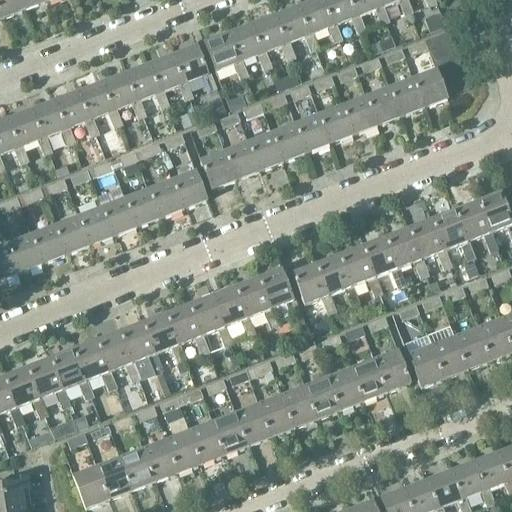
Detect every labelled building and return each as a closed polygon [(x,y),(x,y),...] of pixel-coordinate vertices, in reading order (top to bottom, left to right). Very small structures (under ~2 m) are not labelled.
[(20,0),(0,0),(0,16),(2,22),(25,13),(20,0)] [(46,0),(20,0),(25,13),(49,4),(46,0)] [(348,0),(325,0),(322,1),(333,30),(336,29),(351,23),(357,38),(366,35),(360,20),(357,21),(348,0)] [(375,0),(348,0),(357,21),(360,20),(375,14),(381,29),(389,26),(383,11),(380,12),(375,0)] [(375,0),(380,12),(383,11),(398,5),(404,20),(413,17),(407,2),(404,3),(402,0),(375,0)] [(402,0),(404,3),(407,2),(411,0),(423,0),(428,11),(436,8),(433,0),(402,0)] [(322,1),(298,10),(310,39),(313,38),(328,32),(334,48),(342,44),(336,29),(333,30),(322,1)] [(298,10),(275,19),(286,48),(289,47),(304,41),(310,57),(319,53),(313,38),(310,39),(298,10)] [(446,31),(440,17),(424,23),(430,37),(446,31)] [(275,19),(251,29),(263,57),(266,56),(281,50),(287,66),(295,62),(289,47),(286,48),(275,19)] [(251,29),(228,38),(239,67),(242,65),(257,60),(263,75),(272,72),(266,56),(263,57),(251,29)] [(452,47),(447,36),(425,44),(429,53),(428,53),(429,56),(452,47)] [(239,67),(228,38),(204,47),(215,76),(234,69),(240,84),(248,81),(242,65),(239,67)] [(429,53),(425,44),(408,51),(411,59),(428,53),(429,53)] [(456,58),(452,47),(429,56),(433,67),(456,58)] [(184,88),(187,87),(202,81),(208,96),(216,93),(211,78),(208,79),(197,50),(173,59),(184,88)] [(385,60),(388,68),(405,62),(402,53),(385,60)] [(460,69),(456,58),(433,67),(436,74),(438,78),(460,69)] [(160,97),(164,96),(178,90),(184,105),(193,102),(187,87),(184,88),(173,59),(149,68),(160,97)] [(361,69),(364,77),(382,71),(378,62),(361,69)] [(137,106),(140,105),(155,99),(161,115),(170,111),(164,96),(160,97),(149,68),(125,77),(137,106)] [(465,80),(460,69),(438,78),(442,89),(465,80)] [(338,78),(341,86),(358,80),(355,71),(338,78)] [(436,74),(412,83),(423,112),(447,103),(446,101),(442,89),(438,78),(436,74)] [(137,106),(125,77),(102,86),(113,115),(117,114),(131,108),(137,124),(146,120),(140,105),(137,106)] [(314,87),(317,96),(335,89),(331,80),(314,87)] [(442,89),(446,101),(469,92),(465,80),(442,89)] [(412,83),(388,92),(400,121),(423,112),(412,83)] [(113,115),(102,86),(78,96),(90,125),(93,123),(108,117),(114,133),(122,129),(117,114),(113,115)] [(291,96),(294,105),(311,98),(308,90),(291,96)] [(388,92),(365,101),(376,131),(400,121),(388,92)] [(78,96),(55,105),(66,134),(70,132),(84,127),(90,142),(99,139),(93,123),(90,125),(78,96)] [(267,105),(270,114),(288,107),(284,99),(267,105)] [(341,110),(353,140),(376,131),(365,101),(341,110)] [(55,105),(32,114),(43,143),(46,141),(61,136),(67,151),(76,148),(70,132),(66,134),(55,105)] [(244,114),(247,123),(264,116),(261,108),(244,114)] [(341,110),(318,119),(329,149),(353,140),(341,110)] [(32,114),(8,123),(19,152),(23,151),(37,145),(43,160),(52,157),(46,141),(43,143),(32,114)] [(220,123),(223,132),(241,125),(237,117),(220,123)] [(318,119),(294,128),(306,158),(329,149),(318,119)] [(8,123),(0,125),(0,159),(14,154),(20,169),(28,166),(23,151),(19,152),(8,123)] [(197,132),(200,141),(217,134),(214,126),(197,132)] [(294,128),(271,138),(282,167),(306,158),(294,128)] [(164,145),(168,153),(185,147),(182,138),(164,145)] [(271,138),(247,147),(259,176),(282,167),(271,138)] [(141,154),(144,162),(162,156),(158,147),(141,154)] [(224,156),(235,185),(259,176),(247,147),(224,156)] [(117,163),(121,171),(138,165),(135,156),(117,163)] [(235,185),(224,156),(200,165),(212,194),(235,185)] [(94,172),(97,181),(114,174),(111,165),(94,172)] [(70,181),(74,190),(91,183),(88,174),(70,181)] [(172,184),(183,214),(207,205),(196,175),(172,184)] [(47,190),(50,199),(67,192),(64,183),(47,190)] [(148,194),(160,223),(183,214),(172,184),(148,194)] [(23,199),(27,208),(44,201),(41,193),(23,199)] [(125,203),(136,232),(160,223),(148,194),(125,203)] [(511,224),(501,196),(477,205),(490,238),(492,237),(507,231),(511,245),(511,224)] [(0,208),(3,217),(21,210),(17,202),(0,208)] [(125,203),(101,212),(113,241),(136,232),(125,203)] [(477,205),(454,214),(467,247),(469,246),(484,240),(490,257),(499,253),(492,237),(490,238),(477,205)] [(101,212),(78,221),(89,250),(113,241),(101,212)] [(454,214),(431,223),(444,256),(446,255),(461,249),(467,266),(475,262),(469,246),(467,247),(454,214)] [(78,221),(54,230),(66,259),(89,250),(78,221)] [(431,223),(408,232),(421,265),(423,264),(437,258),(444,275),(452,271),(446,255),(444,256),(431,223)] [(54,230),(31,239),(42,268),(66,259),(54,230)] [(408,232),(385,241),(397,274),(400,273),(414,267),(421,283),(429,280),(423,264),(421,265),(408,232)] [(31,239),(7,248),(19,278),(42,268),(31,239)] [(385,241),(362,250),(374,283),(377,282),(391,276),(397,292),(406,289),(400,273),(397,274),(385,241)] [(0,284),(19,278),(7,248),(0,251),(0,284)] [(362,250),(338,259),(351,292),(353,291),(368,285),(374,301),(383,298),(377,282),(374,283),(362,250)] [(338,259),(315,268),(328,300),(330,300),(345,294),(351,310),(360,307),(353,291),(351,292),(338,259)] [(328,300),(315,268),(292,277),(304,310),(322,303),(328,319),(337,316),(330,300),(328,300)] [(271,314),(273,313),(288,307),(294,324),(303,321),(296,303),(294,304),(282,272),(258,281),(271,314)] [(490,281),(493,289),(511,282),(509,273),(490,281)] [(248,323),(250,322),(265,316),(271,333),(280,329),(273,313),(271,314),(258,281),(235,290),(248,323)] [(468,289),(472,298),(489,291),(485,282),(468,289)] [(225,332),(227,331),(241,325),(248,342),(256,338),(250,322),(248,323),(235,290),(212,299),(225,332)] [(445,298),(448,307),(466,300),(462,291),(445,298)] [(201,341),(204,340),(218,334),(225,351),(233,347),(227,331),(225,332),(212,299),(189,308),(201,341)] [(422,307),(425,316),(442,309),(439,300),(422,307)] [(178,350),(181,349),(195,343),(201,360),(210,356),(204,340),(201,341),(189,308),(166,317),(178,350)] [(399,316),(402,324),(419,318),(416,309),(399,316)] [(178,350),(166,317),(143,326),(155,359),(158,358),(172,352),(178,369),(187,365),(181,349),(178,350)] [(511,318),(501,323),(511,352),(511,318)] [(368,328),(371,336),(388,330),(385,321),(368,328)] [(511,352),(501,323),(478,332),(490,365),(511,356),(511,352)] [(132,368),(134,367),(149,361),(155,378),(164,374),(158,358),(155,359),(143,326),(119,335),(132,368)] [(345,337),(348,345),(365,339),(362,330),(345,337)] [(478,332),(454,341),(467,374),(490,365),(478,332)] [(109,377),(111,376),(126,370),(132,387),(141,383),(134,367),(132,368),(119,335),(96,344),(109,377)] [(322,346),(325,354),(342,348),(339,339),(322,346)] [(454,341),(431,350),(444,383),(467,374),(454,341)] [(86,386),(88,385),(103,379),(109,396),(118,392),(111,376),(109,377),(96,344),(73,353),(86,386)] [(299,355),(302,363),(319,357),(316,348),(299,355)] [(444,383),(431,350),(408,359),(420,392),(444,383)] [(63,395),(65,394),(80,388),(86,405),(95,401),(88,385),(86,386),(73,353),(50,362),(63,395)] [(375,364),(387,396),(410,387),(398,355),(375,364)] [(275,363),(279,372),(296,365),(293,357),(275,363)] [(63,395),(50,362),(27,371),(40,404),(42,403),(56,397),(63,414),(71,410),(65,394),(63,395)] [(351,373),(364,405),(387,396),(375,364),(351,373)] [(252,372),(256,381),(273,374),(269,366),(252,372)] [(27,371),(4,380),(16,413),(19,412),(33,406),(40,423),(48,419),(42,403),(40,404),(27,371)] [(328,381),(341,414),(364,405),(351,373),(328,381)] [(229,381),(232,390),(250,383),(246,375),(229,381)] [(4,380),(0,381),(0,418),(10,415),(16,431),(25,428),(19,412),(16,413),(4,380)] [(305,390),(318,423),(341,414),(328,381),(305,390)] [(206,390),(209,399),(227,392),(223,384),(206,390)] [(282,399),(295,432),(318,423),(305,390),(282,399)] [(183,399),(186,408),(203,401),(200,393),(183,399)] [(259,408),(272,441),(295,432),(282,399),(259,408)] [(160,408),(163,417),(180,410),(177,401),(160,408)] [(259,408),(236,417),(248,450),(272,441),(259,408)] [(137,417),(140,426),(157,419),(154,410),(137,417)] [(236,417),(213,426),(225,459),(248,450),(236,417)] [(113,426),(117,435),(134,428),(131,419),(113,426)] [(225,459),(213,426),(190,435),(202,468),(225,459)] [(90,435),(94,444),(111,437),(107,428),(90,435)] [(190,435),(166,444),(179,477),(202,468),(190,435)] [(67,444),(70,453),(88,446),(84,437),(67,444)] [(166,444),(143,453),(156,486),(179,477),(166,444)] [(511,450),(498,456),(509,485),(511,483),(511,450)] [(143,453),(120,462),(133,495),(156,486),(143,453)] [(498,456),(474,465),(486,494),(489,492),(504,487),(510,502),(511,501),(511,483),(509,485),(498,456)] [(120,462),(97,471),(110,504),(133,495),(120,462)] [(462,503),(466,502),(481,496),(487,511),(495,508),(489,492),(486,494),(474,465),(451,474),(462,503)] [(88,511),(110,504),(97,471),(73,480),(85,511),(88,511)] [(462,503),(451,474),(427,483),(438,511),(439,511),(442,511),(457,505),(460,511),(469,511),(466,502),(462,503)] [(0,511),(33,511),(33,508),(25,509),(23,494),(31,492),(29,480),(8,484),(9,489),(0,490),(0,511)] [(438,511),(427,483),(404,492),(411,511),(442,511),(439,511),(438,511)] [(411,511),(404,492),(380,502),(383,511),(411,511)]
